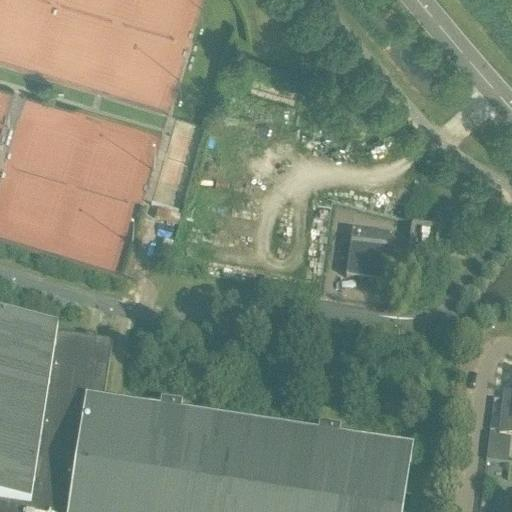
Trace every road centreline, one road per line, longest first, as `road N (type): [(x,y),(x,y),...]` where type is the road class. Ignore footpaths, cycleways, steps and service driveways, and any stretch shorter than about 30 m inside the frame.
road 1 (residential): [(467,511),(484,364)]
road 2 (secondary): [(511,109),(419,0)]
